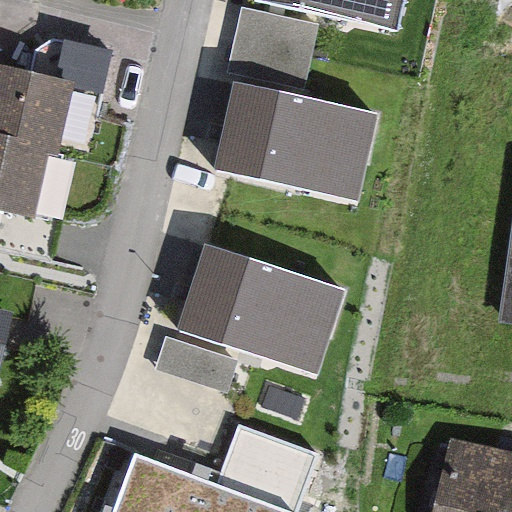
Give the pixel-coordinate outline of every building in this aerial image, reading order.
[(257,0),(256,4),(398,35),(405,0),(257,0)] [(231,75),(306,92),(320,25),(245,9),(231,75)] [(78,84),(0,67),(0,210),(38,218),(51,156),(63,159),(78,84)] [(239,81),(219,172),(361,202),(381,111),(239,81)] [(511,242),(502,319),(511,319),(511,242)] [(207,247),(179,336),(318,380),(346,291),(207,247)] [(0,416),(20,323),(0,318),(0,416)] [(170,339),(159,373),(230,395),(241,361),(170,339)] [(297,511),(317,457),(240,429),(219,486),(134,454),(112,511),(297,511)] [(511,511),(511,452),(452,439),(435,511),(511,511)]
